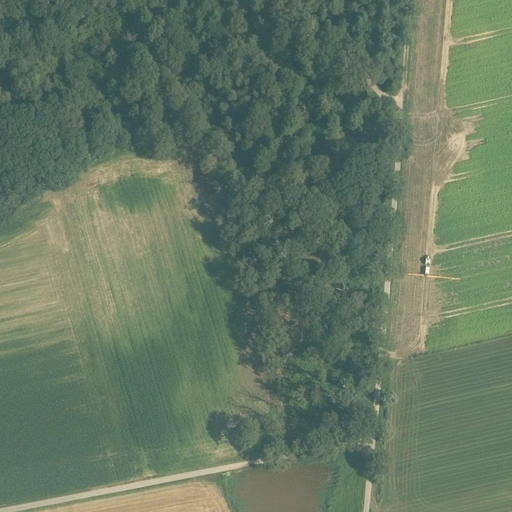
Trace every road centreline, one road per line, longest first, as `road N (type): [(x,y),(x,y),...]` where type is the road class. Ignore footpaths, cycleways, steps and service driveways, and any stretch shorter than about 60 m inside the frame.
road 1 (unclassified): [(372,439),(399,106),(354,63),(323,0)]
road 2 (unclassified): [(0,510),(372,439)]
